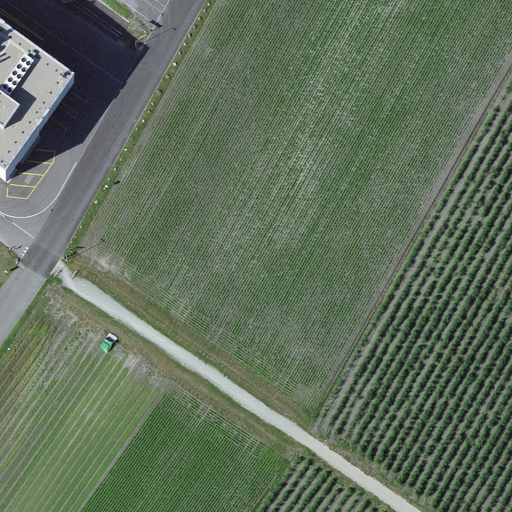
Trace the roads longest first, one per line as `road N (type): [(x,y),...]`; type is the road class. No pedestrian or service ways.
road 1 (track): [(406,511),(0,227)]
road 2 (residential): [(188,0),(0,316)]
